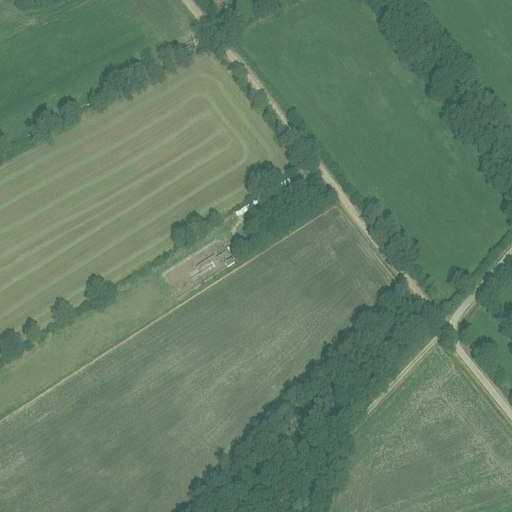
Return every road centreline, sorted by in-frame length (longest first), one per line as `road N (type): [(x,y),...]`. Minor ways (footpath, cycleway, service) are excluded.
road 1 (track): [(450,324),(434,314),(187,0)]
road 2 (track): [(272,511),(450,324)]
road 3 (unclassified): [(511,418),(455,345),(450,324),(511,251)]
